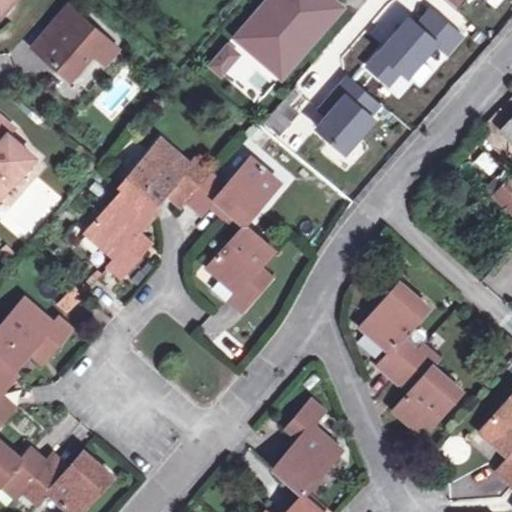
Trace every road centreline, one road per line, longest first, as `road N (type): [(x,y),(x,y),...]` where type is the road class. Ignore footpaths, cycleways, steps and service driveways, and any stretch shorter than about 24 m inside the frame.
road 1 (residential): [(511,48),(380,199),(316,313)]
road 2 (residential): [(166,276),(101,348),(208,446)]
road 3 (residential): [(404,511),(316,313)]
road 4 (residential): [(316,313),(208,446)]
